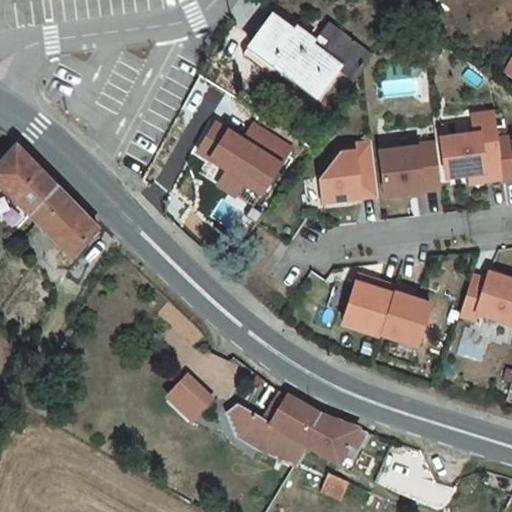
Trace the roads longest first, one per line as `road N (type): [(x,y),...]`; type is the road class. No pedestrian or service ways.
road 1 (secondary): [(511,454),(337,388),(251,333),(125,224),(59,153),(4,117)]
road 2 (track): [(0,428),(84,273),(125,224)]
road 3 (residential): [(511,220),(315,245)]
road 4 (residential): [(4,117),(32,54),(118,31)]
road 5 (residential): [(118,31),(37,34),(0,48)]
